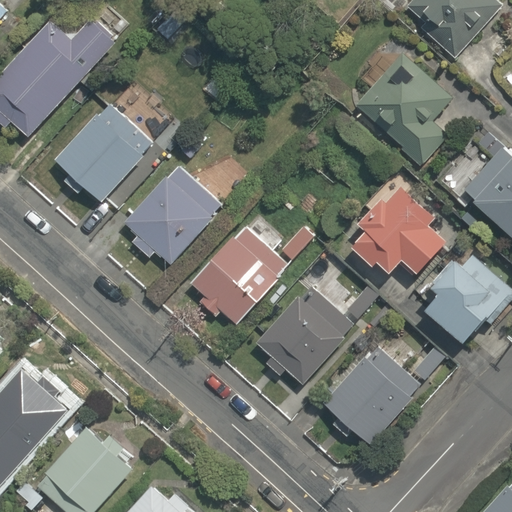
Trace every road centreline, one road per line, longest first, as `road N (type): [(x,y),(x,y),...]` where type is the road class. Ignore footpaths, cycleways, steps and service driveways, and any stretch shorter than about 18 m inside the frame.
road 1 (residential): [(336,511),(0,209)]
road 2 (residential): [(511,390),(403,511)]
